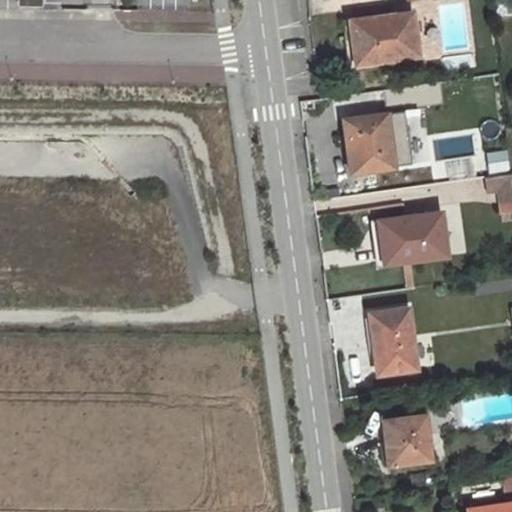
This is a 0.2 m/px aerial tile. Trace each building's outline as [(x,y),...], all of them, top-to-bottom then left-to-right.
[(412,12),(349,20),(355,65),(419,56),(412,12)] [(384,114),(342,121),(350,172),(391,167),(384,114)] [(506,151),(486,153),(488,172),(508,170),(506,151)] [(511,172),(487,176),(489,198),(511,194),(511,172)] [(440,212),(377,221),(383,265),(445,256),(440,212)] [(406,308),(369,313),(377,372),(414,367),(406,308)] [(422,416),(383,421),(389,464),(427,460),(422,416)] [(472,511),(511,511),(511,501),(472,508),(472,511)]
